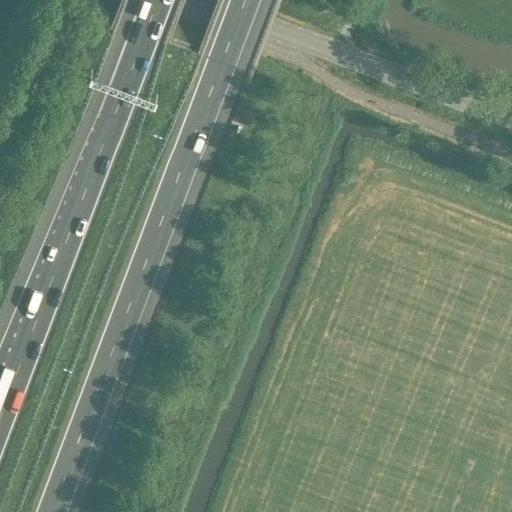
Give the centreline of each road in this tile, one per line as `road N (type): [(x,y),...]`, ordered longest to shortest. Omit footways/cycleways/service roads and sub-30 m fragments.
road 1 (motorway): [(52,511),(244,0)]
road 2 (motorway): [(157,0),(0,415)]
road 3 (tertiary): [(511,122),(196,0)]
